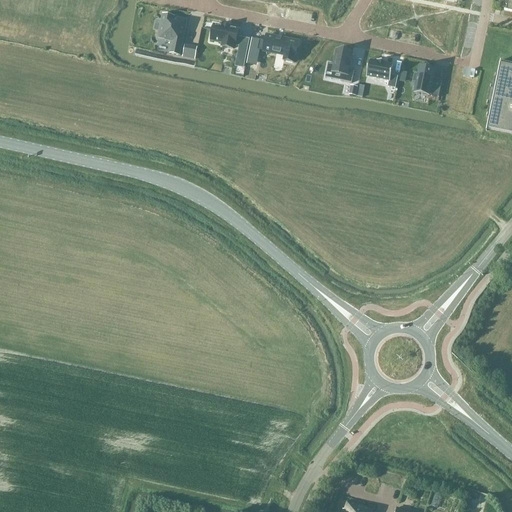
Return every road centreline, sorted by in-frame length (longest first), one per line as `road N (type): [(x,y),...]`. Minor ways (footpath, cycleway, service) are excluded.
road 1 (tertiary): [(323,295),(183,187),(0,142)]
road 2 (residential): [(487,0),(474,64),(343,36)]
road 3 (residential): [(343,36),(203,7)]
